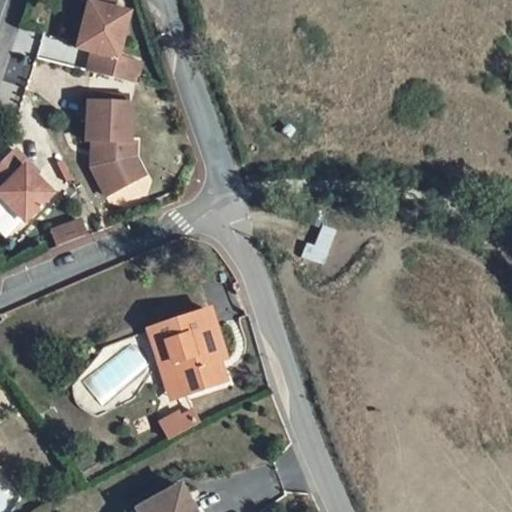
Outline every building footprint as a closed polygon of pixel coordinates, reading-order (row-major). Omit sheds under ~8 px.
[(115,0),(79,0),(79,4),(88,6),(77,49),(93,53),(89,72),(136,84),(141,64),(118,58),(129,14),(113,11),(115,0)] [(131,104),(90,102),(89,139),(99,139),(98,156),(94,156),(94,165),(108,192),(134,179),(125,160),(134,155),(135,143),(129,142),(131,104)] [(55,194),(27,168),(31,165),(17,152),(0,168),(0,189),(2,192),(0,194),(0,195),(27,222),(55,194)] [(89,236),(83,221),(55,232),(60,247),(89,236)] [(318,226),(306,259),(322,265),(334,232),(318,226)] [(229,359),(213,308),(203,311),(219,361),(229,359)] [(183,393),(235,377),(229,359),(219,361),(203,311),(149,327),(161,365),(172,362),(183,393)] [(161,365),(172,396),(183,393),(172,362),(161,365)] [(179,411),(160,421),(169,438),(200,422),(193,409),(181,415),(179,411)] [(142,511),(215,511),(212,504),(195,511),(185,490),(142,511)]
